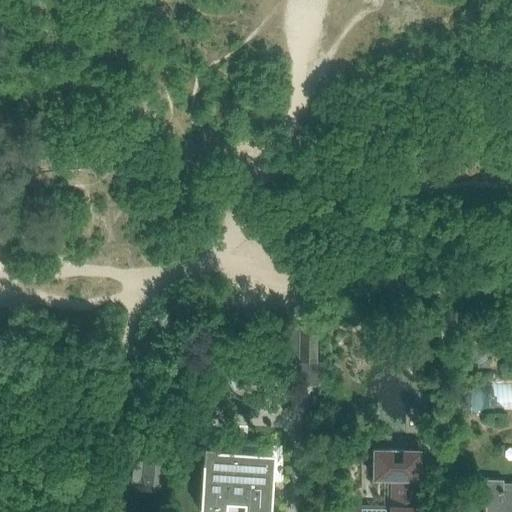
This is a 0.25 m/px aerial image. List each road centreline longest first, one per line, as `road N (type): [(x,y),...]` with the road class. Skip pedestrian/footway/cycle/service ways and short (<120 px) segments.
road 1 (unknown): [(179,271),(257,249),(511,274)]
road 2 (unknown): [(0,268),(179,271)]
